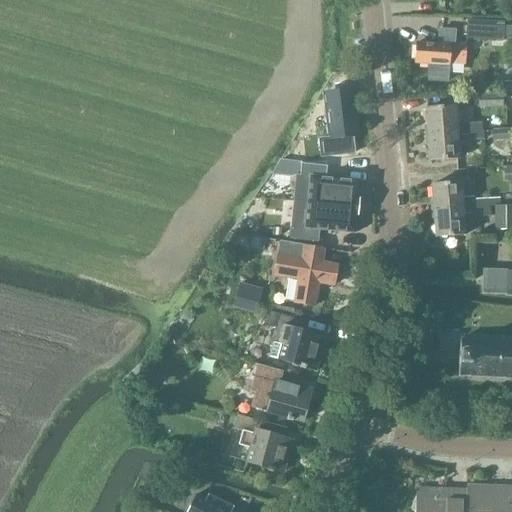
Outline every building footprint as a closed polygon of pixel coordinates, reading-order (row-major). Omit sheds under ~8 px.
[(464,39),(500,41),(501,23),(465,21),(464,39)] [(413,64),(446,67),(447,59),(463,60),(463,47),(414,44),(413,64)] [(327,106),(326,106),(330,141),(319,143),(321,158),(354,154),(351,138),(355,138),(350,92),(326,95),(327,106)] [(476,96),(477,108),(501,106),(500,94),(476,96)] [(423,109),(425,136),(455,133),(453,108),(423,109)] [(466,125),(467,132),(480,131),(479,124),(466,125)] [(492,130),(492,140),(509,140),(509,130),(492,130)] [(467,132),(468,142),(480,141),(480,131),(467,132)] [(425,136),(427,162),(457,160),(455,133),(425,136)] [(511,168),(503,169),(504,181),(511,180),(511,168)] [(309,179),(307,203),(356,208),(356,202),(359,202),(359,200),(358,200),(359,184),(360,182),(358,182),(312,177),(310,177),(309,179)] [(429,186),(431,212),(484,208),(484,198),(472,199),(472,197),(460,198),(459,184),(429,186)] [(354,234),(356,208),(307,203),(304,229),(354,234)] [(511,207),(493,208),(493,232),(511,231),(511,207)] [(461,221),(474,220),(474,217),(485,216),(484,208),(431,212),(433,238),(462,237),(461,221)] [(335,268),(320,266),(322,251),(302,248),(278,244),(272,278),(297,283),(293,306),(313,309),(317,285),(332,288),(335,268)] [(481,295),(492,295),(492,270),(481,270),(481,295)] [(492,295),(504,295),(504,272),(504,270),(492,270),(492,295)] [(233,308),(255,314),(262,288),(240,282),(233,308)] [(281,364),(314,373),(322,342),(291,333),(293,323),(268,315),(265,329),(274,332),(270,345),(285,349),(281,364)] [(460,339),(458,377),(459,377),(459,374),(468,375),(468,377),(469,377),(469,375),(478,375),(477,378),(479,378),(479,375),(487,376),(487,378),(488,378),(489,376),(497,376),(497,379),(498,379),(498,376),(507,377),(507,379),(508,379),(508,377),(511,377),(511,344),(510,345),(510,342),(509,342),(509,344),(500,344),(500,341),(499,341),(499,344),(490,343),(491,341),(489,341),(489,343),(481,343),(481,340),(480,340),(479,343),(471,342),(471,340),(470,340),(470,342),(461,342),(461,339),(460,339)] [(253,393),(248,410),(300,425),(309,393),(278,384),(281,375),(255,368),(248,392),(253,393)] [(258,435),(261,425),(235,418),(231,432),(241,435),(237,449),(249,452),(245,466),(281,475),(289,444),(258,435)] [(511,511),(511,488),(465,487),(464,491),(465,491),(464,511),(511,511)] [(464,511),(465,491),(464,491),(415,490),(414,511),(464,511)] [(191,499),(185,511),(227,511),(229,510),(203,499),(201,504),(191,499)]
